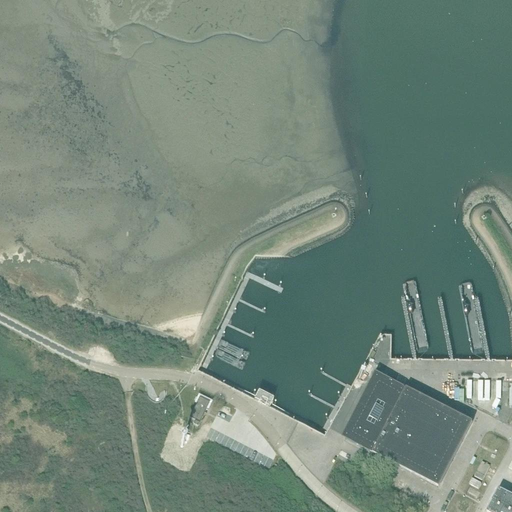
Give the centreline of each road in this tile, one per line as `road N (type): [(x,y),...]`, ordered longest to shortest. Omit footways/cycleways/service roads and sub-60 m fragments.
road 1 (unclassified): [(300,467),(244,406),(198,382),(97,367),(0,319)]
road 2 (track): [(151,511),(129,374)]
road 3 (unclassified): [(374,369),(511,368)]
road 4 (unclassified): [(443,502),(332,447)]
